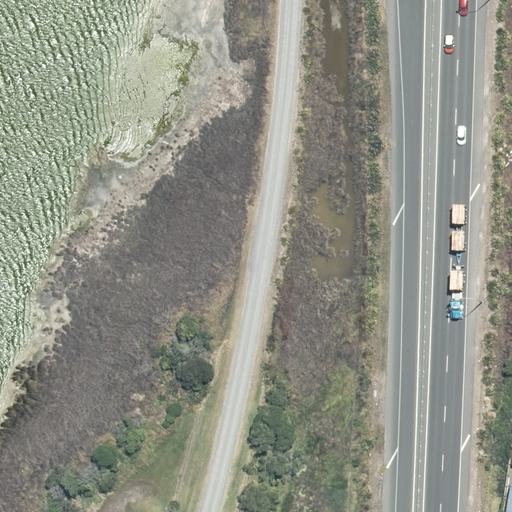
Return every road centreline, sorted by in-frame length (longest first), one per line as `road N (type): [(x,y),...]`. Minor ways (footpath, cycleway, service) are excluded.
road 1 (trunk): [(396,511),(413,0)]
road 2 (trunk): [(456,0),(441,511)]
